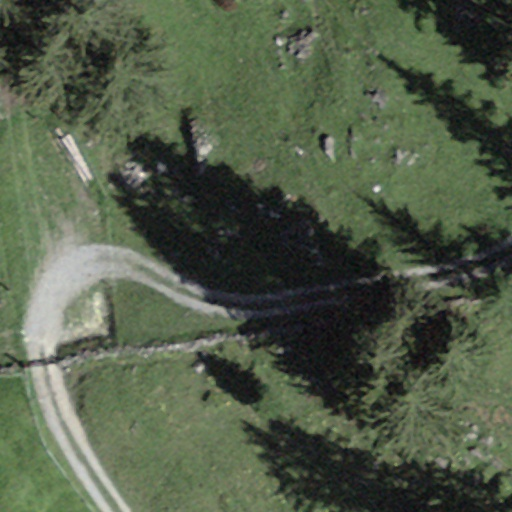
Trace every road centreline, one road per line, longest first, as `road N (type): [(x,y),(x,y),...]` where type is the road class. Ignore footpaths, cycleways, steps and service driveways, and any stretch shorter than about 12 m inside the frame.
road 1 (track): [(511,235),(399,270),(244,299),(215,293),(121,244),(80,246),(58,264),(48,288),(44,350),(77,436),(130,511)]
road 2 (track): [(0,47),(67,257)]
